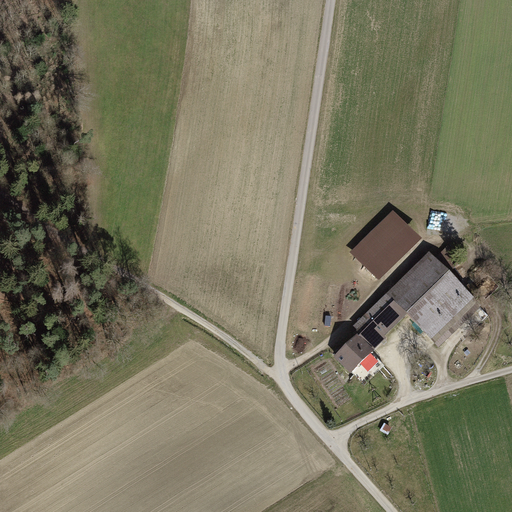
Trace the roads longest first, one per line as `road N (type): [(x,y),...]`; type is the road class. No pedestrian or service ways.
road 1 (unclassified): [(393,511),(282,382),(282,323),(330,0)]
road 2 (track): [(282,382),(211,326),(86,252)]
road 3 (track): [(511,368),(359,421),(329,442)]
